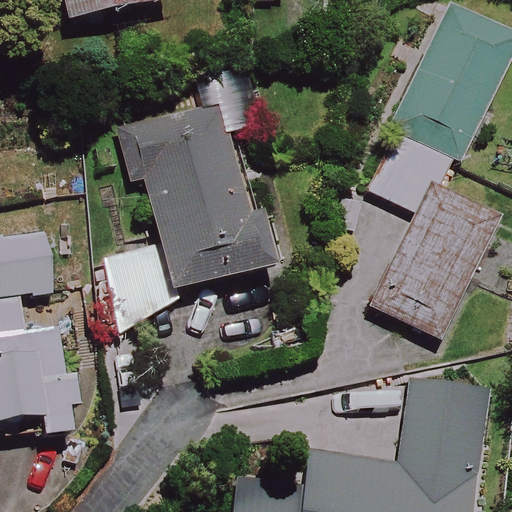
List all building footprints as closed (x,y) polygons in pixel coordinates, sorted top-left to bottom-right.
[(53,0),(60,30),(160,9),(158,0),(53,0)] [(511,50),(511,44),(443,11),(386,130),(392,132),(361,195),(407,217),(360,314),(431,348),(492,223),(441,198),(511,50)] [(261,279),(216,92),(110,117),(142,247),(96,258),(116,339),(144,333),(141,319),(173,312),(170,301),(261,279)] [(43,300),(36,240),(0,244),(0,431),(34,427),(37,445),(74,440),(67,383),(58,384),(52,336),(17,340),(13,304),(43,300)] [(465,511),(479,397),(404,388),(394,471),(300,459),(295,501),(231,493),(228,511),(465,511)]
